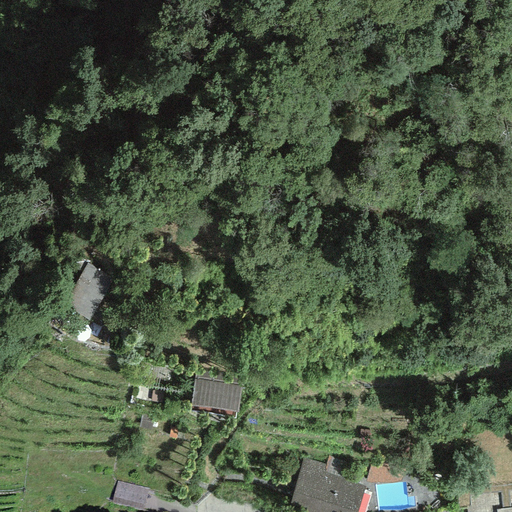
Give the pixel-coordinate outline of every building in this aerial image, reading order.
[(334,146),(310,145),(309,173),(333,174),(334,146)] [(110,278),(89,264),(67,296),(88,311),(110,278)] [(240,377),(197,371),(192,397),(236,404),(240,377)] [(323,464),(303,457),(289,503),(283,501),(279,511),(354,511),(363,483),(321,470),(323,464)] [(404,482),(407,466),(377,459),(373,476),(404,482)] [(511,511),(511,503),(501,505),(501,511),(511,511)]
